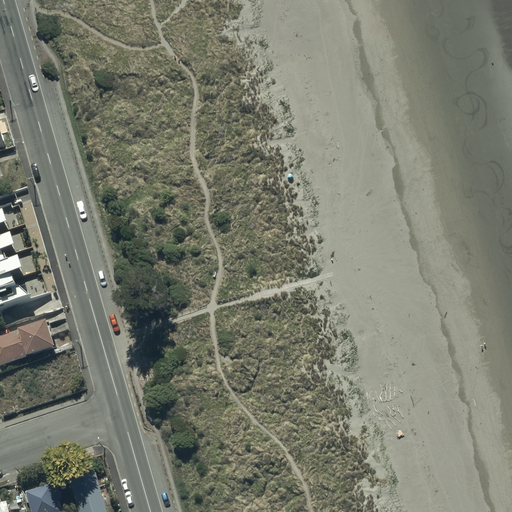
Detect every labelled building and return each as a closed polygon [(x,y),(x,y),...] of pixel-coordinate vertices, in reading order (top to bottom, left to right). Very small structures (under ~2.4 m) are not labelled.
[(0,317),(35,306),(31,294),(20,297),(17,286),(28,283),(24,270),(12,273),(9,263),(21,260),(16,246),(4,250),(1,241),(13,237),(9,223),(0,225),(0,317)] [(47,320),(0,335),(0,365),(56,345),(47,320)] [(71,479),(79,511),(109,511),(99,472),(71,479)] [(60,511),(53,486),(26,494),(31,511),(60,511)] [(0,503),(0,511),(9,511),(7,503),(0,505),(0,503)]
